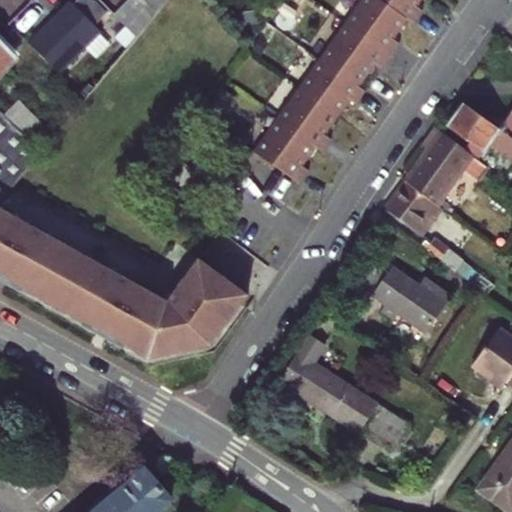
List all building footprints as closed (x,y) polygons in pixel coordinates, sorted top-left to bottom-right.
[(29,44),(60,75),(99,35),(95,32),(109,18),(91,0),(78,0),(72,7),(68,4),(29,44)] [(157,0),(168,9),(174,0),(157,0)] [(366,0),(261,146),(306,178),(315,165),(309,161),(322,143),(328,147),(337,134),(331,130),(355,97),(361,102),(371,87),(365,83),(382,59),(388,64),(406,39),(400,34),(414,16),(419,20),(430,5),(424,1),(424,0),(366,0)] [(0,33),(0,66),(17,50),(0,33)] [(0,212),(10,200),(54,147),(43,138),(72,107),(46,82),(15,113),(12,109),(0,124),(0,212)] [(482,151),(498,163),(510,171),(511,168),(511,116),(508,122),(465,92),(447,116),(478,138),(473,145),(482,151)] [(443,123),(429,142),(435,146),(414,175),(447,199),(482,151),(473,145),(443,123)] [(498,163),(488,176),(500,184),(510,171),(498,163)] [(447,199),(414,175),(394,204),(427,228),(448,200),(447,199)] [(500,184),(488,176),(475,194),(488,204),(502,186),(500,184)] [(181,294),(10,200),(0,212),(0,270),(33,289),(35,286),(97,319),(95,323),(137,346),(139,343),(161,355),(223,340),(259,288),(210,253),(181,294)] [(434,234),(429,241),(448,253),(456,242),(441,232),(438,237),(434,234)] [(388,252),(371,275),(383,284),(380,288),(431,325),(451,298),(388,252)] [(482,359),(511,380),(511,324),(509,322),(482,359)] [(300,383),(367,425),(370,421),(399,440),(409,422),(317,362),(328,345),(310,334),(295,356),(300,383)] [(511,454),(491,486),(511,500),(511,454)] [(98,511),(164,511),(178,500),(150,468),(98,511)]
